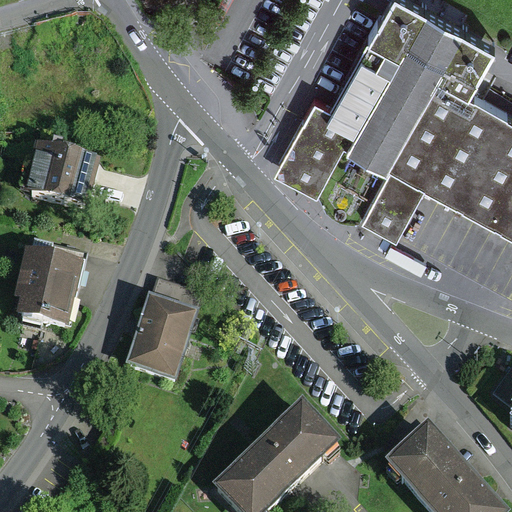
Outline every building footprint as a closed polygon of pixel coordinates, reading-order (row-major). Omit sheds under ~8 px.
[(494,46),(408,0),(388,0),(384,7),(331,110),(314,102),(276,173),(296,183),(318,196),(344,150),(389,173),(362,222),(396,239),(424,188),(511,238),(511,115),(470,93),(485,62),(494,46)] [(96,214),(109,168),(45,150),(32,197),(96,214)] [(91,267),(34,255),(21,316),(78,328),(91,267)] [(199,326),(151,308),(125,379),(174,396),(199,326)] [(511,407),(502,420),(511,427),(511,407)] [(269,511),(334,453),(302,418),(219,493),(236,511),(269,511)] [(430,511),(505,511),(428,425),(386,462),(430,511)]
